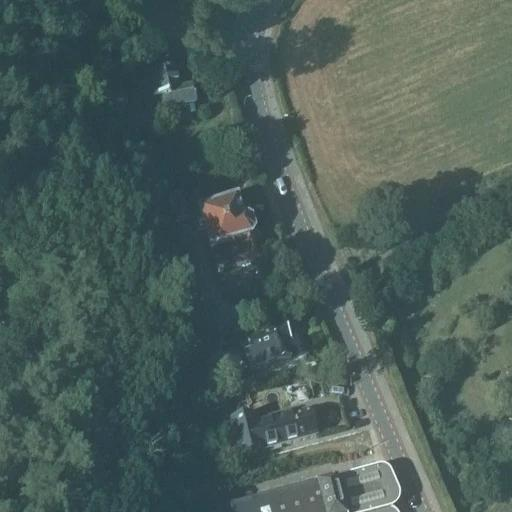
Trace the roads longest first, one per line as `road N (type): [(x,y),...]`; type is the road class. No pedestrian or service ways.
road 1 (tertiary): [(419,511),(263,131),(247,53),(258,0)]
road 2 (unclassified): [(121,0),(77,37),(59,73),(55,93),(71,178),(57,238),(0,289)]
